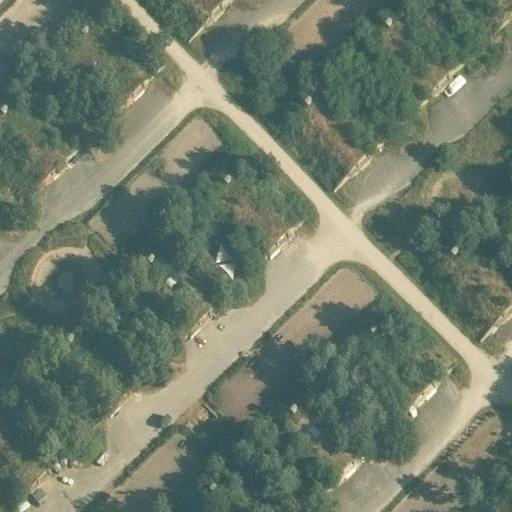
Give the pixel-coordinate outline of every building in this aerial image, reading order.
[(227,6),(220,0),(177,0),(205,28),(227,6)] [(511,0),(492,0),(511,19),(511,0)] [(454,77),(402,24),(380,45),(432,99),(454,77)] [(147,85),(95,32),(73,53),(125,106),(147,85)] [(373,156),(321,103),(299,124),(352,177),(373,156)] [(66,164),(14,111),(0,124),(0,140),(44,185),(66,164)] [(294,234),(242,181),(220,202),(272,255),(294,234)] [(511,313),(511,297),(468,252),(446,274),(498,327),(511,313)] [(213,313),(161,260),(139,281),(191,334),(213,313)] [(440,384),(388,331),(366,352),(418,405),(440,384)] [(132,392),(80,339),(58,360),(110,413),(132,392)] [(359,462),(307,409),(286,431),(338,484),(359,462)] [(53,469),(1,416),(0,417),(0,458),(31,491),(53,469)] [(251,511),(227,488),(206,509),(208,511),(251,511)]
